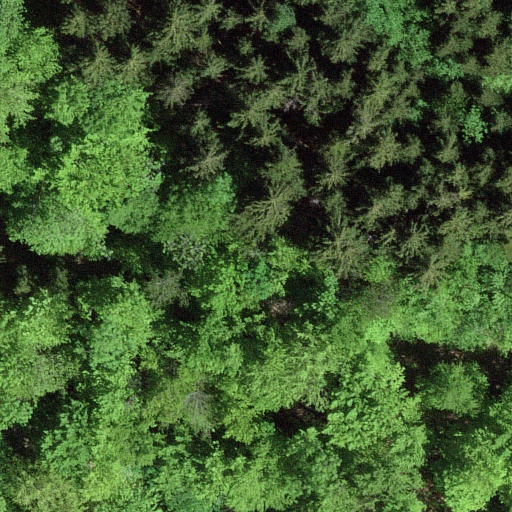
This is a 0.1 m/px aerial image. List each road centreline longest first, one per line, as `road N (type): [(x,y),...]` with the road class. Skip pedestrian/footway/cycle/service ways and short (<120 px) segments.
road 1 (track): [(511,358),(486,361),(343,329),(0,223)]
road 2 (track): [(0,394),(47,438),(179,484),(202,511)]
